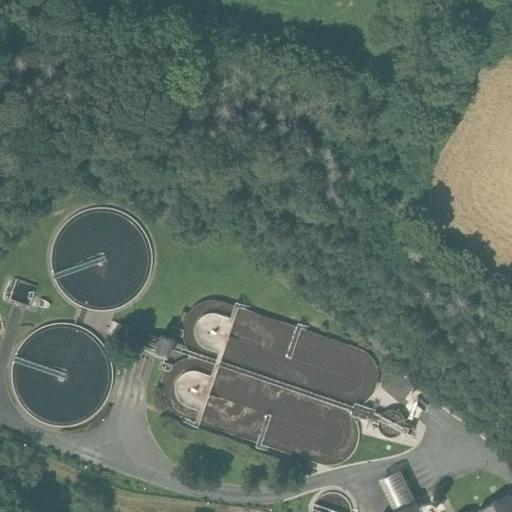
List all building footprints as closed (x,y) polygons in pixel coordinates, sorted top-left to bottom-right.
[(158,349),(171,353),(176,337),(163,333),(158,349)] [(397,412),(388,414),(384,419),(382,431),(385,437),(395,442),(404,440),(411,433),(412,424),(409,418),(405,414),(397,412)] [(375,511),(511,511),(511,493),(472,511),(416,511),(398,474),(379,483),(389,504),(375,511)] [(337,495),(329,495),(322,498),(316,504),(313,511),(312,511),(353,511),(354,511),(351,503),(345,498),(337,495)] [(437,502),(433,504),(432,505),(431,510),(431,511),(447,511),(448,510),(448,507),(445,503),(440,501),(437,502)]
